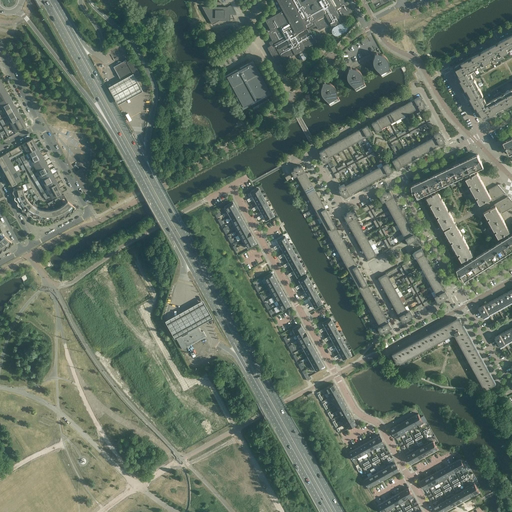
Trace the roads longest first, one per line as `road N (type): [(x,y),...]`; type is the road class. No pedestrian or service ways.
road 1 (residential): [(231,186),(356,411),(380,426),(409,478)]
road 2 (trunk): [(335,511),(182,233)]
road 3 (trunk): [(182,233),(60,13)]
road 4 (residential): [(311,152),(418,90),(454,149)]
road 5 (trunk): [(14,11),(131,158)]
road 6 (trunk): [(148,159),(153,83),(130,40),(88,0)]
road 7 (trunk): [(44,0),(131,158)]
road 8 (trunk): [(172,231),(252,377)]
road 9 (residential): [(33,245),(89,215),(40,125)]
road 10 (residential): [(480,135),(444,65),(511,28)]
road 11 (trunk): [(252,377),(323,505)]
road 12 (residential): [(400,329),(336,213),(344,208)]
road 13 (residential): [(461,294),(397,183)]
